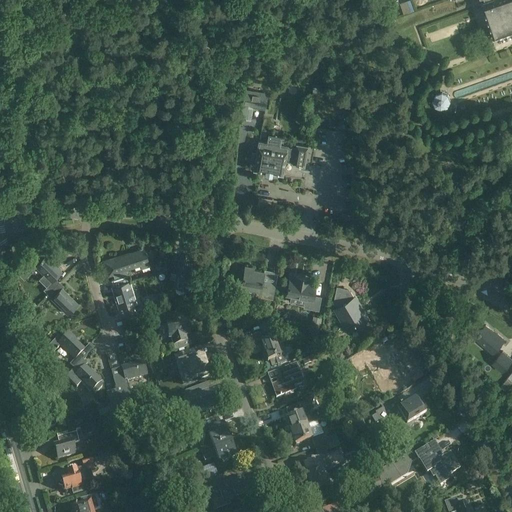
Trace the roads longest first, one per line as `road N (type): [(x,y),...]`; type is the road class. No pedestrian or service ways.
road 1 (residential): [(285,511),(219,331),(221,223)]
road 2 (residential): [(511,488),(410,321),(409,262)]
road 3 (unclassified): [(0,224),(114,212),(221,223)]
road 4 (unclassified): [(221,223),(409,262)]
road 5 (primary): [(33,511),(0,389)]
